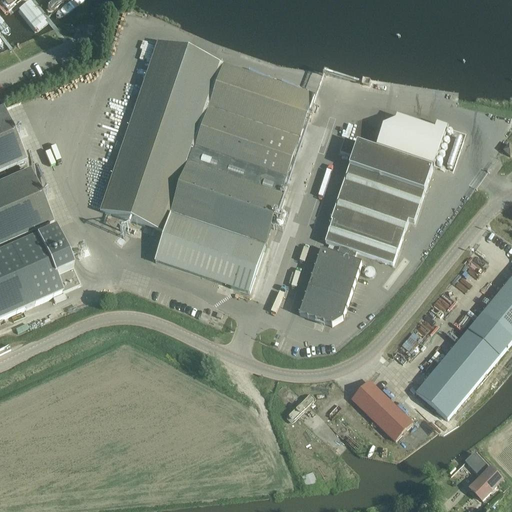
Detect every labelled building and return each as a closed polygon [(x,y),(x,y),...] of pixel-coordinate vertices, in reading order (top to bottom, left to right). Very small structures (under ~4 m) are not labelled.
[(266,249),(312,106),(315,97),(224,68),(158,46),(102,213),(164,234),(163,235),(165,236),(155,264),(250,296),(266,249)] [(0,175),(26,164),(3,111),(0,112),(0,175)] [(493,113),(492,122),(503,123),(503,113),(493,113)] [(384,127),(377,149),(434,168),(447,129),(437,126),(436,131),(398,118),(396,122),(384,127)] [(302,307),(299,317),(308,320),(308,321),(332,329),(345,322),(363,266),(354,263),(356,256),(362,258),(394,269),(402,242),(409,224),(415,226),(433,172),(414,165),(345,142),(341,156),(354,160),(332,224),(333,224),(326,246),(340,251),(338,257),(321,252),(302,307)] [(0,249),(53,226),(49,217),(30,173),(0,186),(0,249)] [(54,233),(0,256),(0,321),(78,286),(54,233)] [(112,279),(120,281),(121,274),(113,272),(112,279)] [(461,286),(460,285),(456,293),(468,298),(475,284),(464,279),(461,286)] [(446,298),(409,342),(394,360),(426,386),(416,397),(448,423),(511,345),(511,281),(477,324),(446,298)] [(370,384),(352,402),(395,444),(413,426),(370,384)] [(292,416),(294,422),(301,420),(298,413),(292,416)] [(427,420),(424,423),(432,429),(434,426),(427,420)] [(357,427),(349,433),(369,456),(377,450),(357,427)] [(502,483),(477,458),(469,466),(478,475),(482,471),(487,476),(471,492),(483,503),(502,483)] [(433,489),(425,503),(432,507),(440,492),(433,489)]
